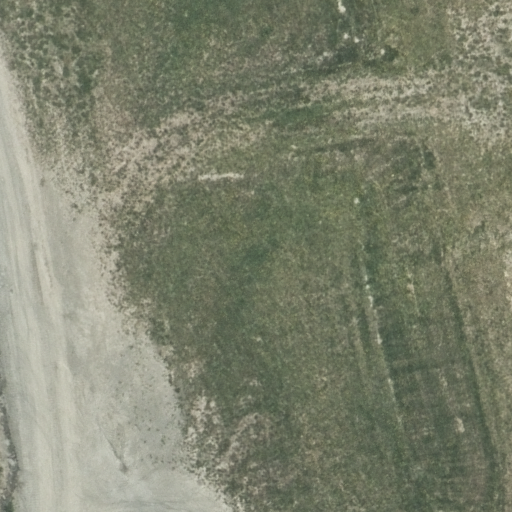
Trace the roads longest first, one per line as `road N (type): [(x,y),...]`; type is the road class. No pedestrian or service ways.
road 1 (unknown): [(153,0),(227,105),(370,449)]
road 2 (unknown): [(110,511),(142,496),(370,449),(511,468)]
